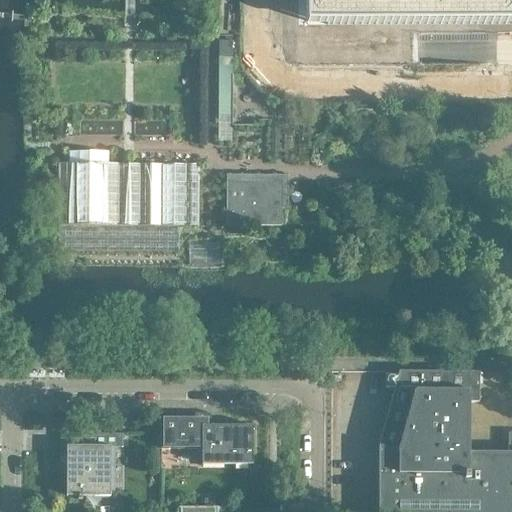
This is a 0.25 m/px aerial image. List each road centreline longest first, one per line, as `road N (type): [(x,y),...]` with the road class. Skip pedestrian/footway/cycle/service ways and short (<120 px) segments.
road 1 (residential): [(10,389),(303,389),(316,402),(314,511)]
road 2 (residential): [(10,511),(10,389)]
